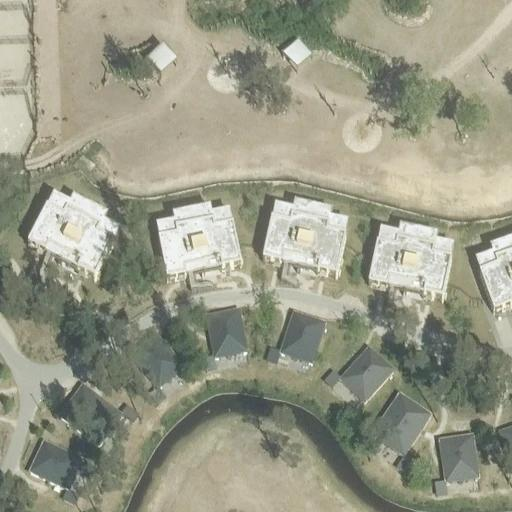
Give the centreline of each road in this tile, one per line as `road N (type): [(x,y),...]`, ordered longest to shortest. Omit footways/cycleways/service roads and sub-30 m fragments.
road 1 (track): [(511,10),(447,76),(386,105),(328,97),(214,43)]
road 2 (track): [(26,165),(150,109),(180,86),(199,42),(182,24),(178,0)]
